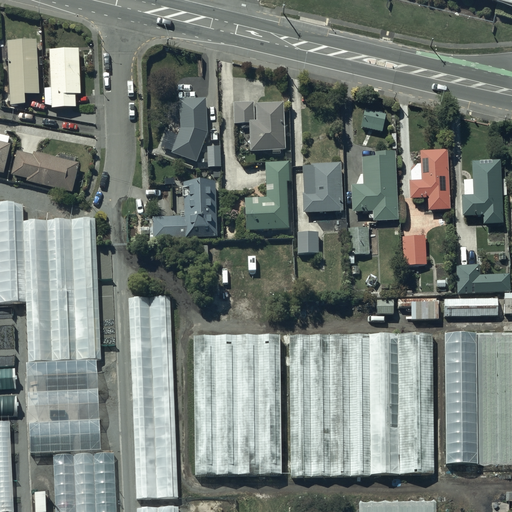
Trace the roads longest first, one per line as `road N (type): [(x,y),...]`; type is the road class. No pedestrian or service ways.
road 1 (trunk): [(409,71),(117,5)]
road 2 (residential): [(111,196),(120,140),(117,5)]
